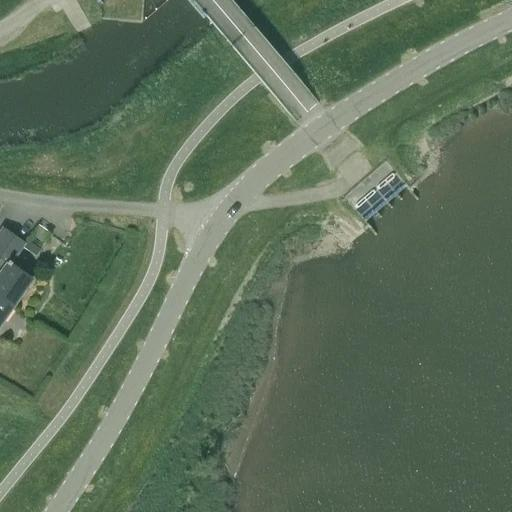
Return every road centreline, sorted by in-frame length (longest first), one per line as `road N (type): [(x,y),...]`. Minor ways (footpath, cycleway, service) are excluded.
road 1 (tertiary): [(212,230),(269,167),(320,127),(511,22)]
road 2 (tertiary): [(57,511),(126,399),(212,230)]
road 3 (unclassified): [(212,230),(163,213),(0,194)]
